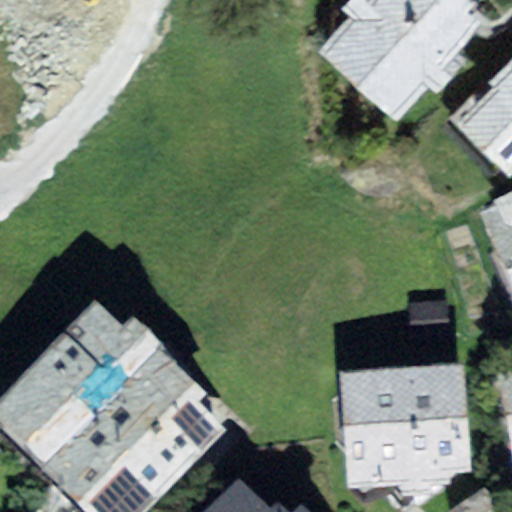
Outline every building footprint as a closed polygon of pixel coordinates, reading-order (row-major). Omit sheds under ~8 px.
[(475,0),(356,0),(315,40),(388,114),(490,15),(475,0)] [(511,53),(454,111),(511,169),(511,53)] [(511,205),(472,222),(511,318),(511,205)] [(79,303),(0,379),(0,446),(64,511),(129,511),(209,435),(79,303)] [(466,371),(338,379),(345,498),(473,490),(466,371)] [(511,373),(495,377),(511,457),(511,373)] [(284,511),(234,460),(180,511),(284,511)] [(492,511),(479,491),(448,511),(492,511)]
